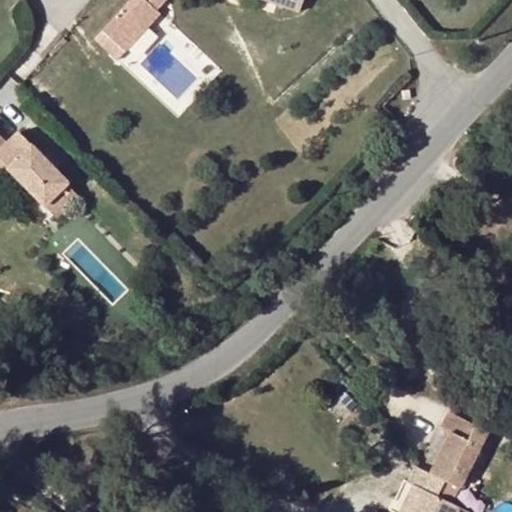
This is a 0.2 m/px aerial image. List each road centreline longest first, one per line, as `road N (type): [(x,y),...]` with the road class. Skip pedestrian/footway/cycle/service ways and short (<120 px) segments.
road 1 (tertiary): [(0,429),(134,400),(222,362),(455,122)]
road 2 (unclassified): [(455,122),(429,54),(386,0)]
